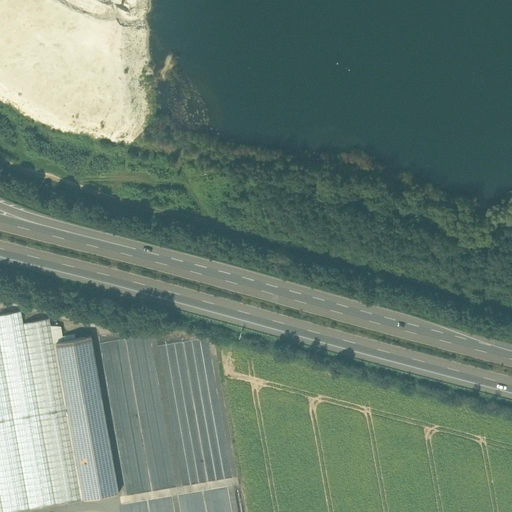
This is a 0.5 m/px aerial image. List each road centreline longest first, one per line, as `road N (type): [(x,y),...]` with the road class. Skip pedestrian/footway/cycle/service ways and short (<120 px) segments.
road 1 (motorway): [(0,246),(511,382)]
road 2 (motorway): [(511,359),(95,245)]
